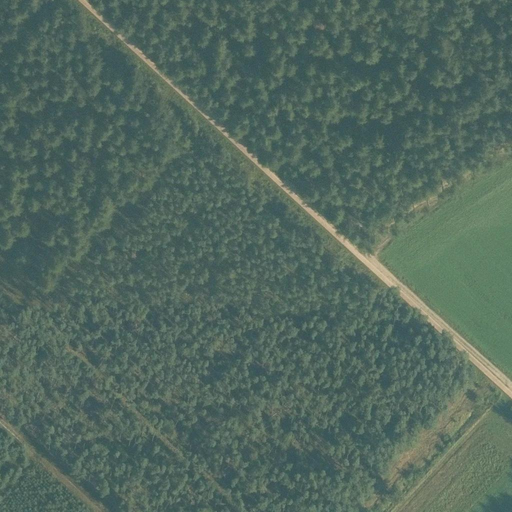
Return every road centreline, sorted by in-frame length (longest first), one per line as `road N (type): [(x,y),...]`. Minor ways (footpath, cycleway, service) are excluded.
road 1 (track): [(511,384),(97,0)]
road 2 (track): [(365,249),(511,149)]
road 3 (track): [(0,422),(95,511)]
